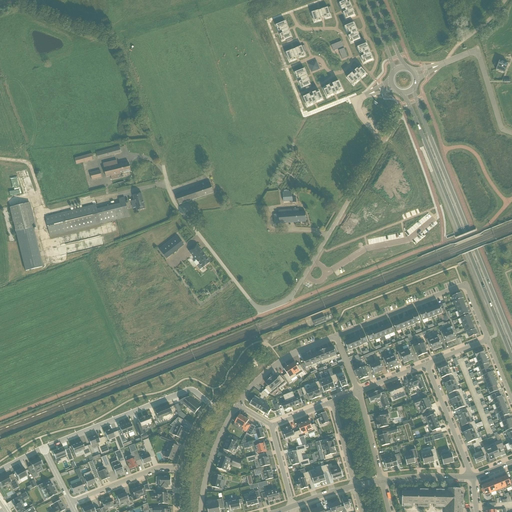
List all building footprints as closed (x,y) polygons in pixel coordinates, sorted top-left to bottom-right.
[(348,0),(346,1),(339,4),(342,10),(351,6),(350,3),(348,0)] [(328,8),(321,10),(323,17),(324,19),(327,18),(331,17),(328,8)] [(352,9),(343,13),(344,17),(345,20),(347,19),(355,16),(352,9)] [(318,11),(311,13),(314,20),(314,22),(317,21),(321,20),(318,11)] [(278,25),(276,25),(277,28),(278,32),(288,28),(285,22),(278,25)] [(354,23),(344,27),(346,31),(347,34),(349,33),(356,30),(354,23)] [(281,34),(279,35),(281,38),(282,41),(291,37),(289,31),(281,34)] [(357,33),(348,37),(350,40),(351,43),(353,42),(360,39),(357,33)] [(341,41),(331,45),(333,51),(343,47),(341,41)] [(366,44),(357,48),(358,51),(360,54),(361,53),(369,50),(366,44)] [(302,46),(295,49),(298,56),(299,58),(302,57),(305,56),(302,46)] [(344,48),(339,50),(342,59),(348,57),(344,48)] [(292,50),(286,53),(289,60),(290,62),(293,61),(296,60),(292,50)] [(370,54),(361,57),(362,61),(363,64),(365,63),(373,60),(370,54)] [(316,61),(308,65),(312,72),(319,69),(316,61)] [(499,61),(496,70),(505,73),(508,64),(499,61)] [(357,69),(354,71),(361,79),(366,74),(361,68),(360,67),(357,69)] [(297,72),(295,73),(296,76),(297,79),(307,75),(304,69),(297,72)] [(352,73),(347,78),(352,84),(353,85),(359,81),(352,73)] [(300,81),(298,82),(300,85),(301,89),(310,85),(308,78),(300,81)] [(338,82),(332,84),(336,94),(340,92),(343,91),(342,89),(338,82)] [(326,87),(323,89),(324,90),(327,98),(333,95),(329,86),(326,87)] [(316,92),(312,94),(316,103),(323,100),(319,93),(318,91),(316,92)] [(309,95),(303,98),(306,105),(307,107),(310,106),(313,104),(309,95)] [(119,146),(96,152),(98,159),(121,153),(119,146)] [(182,151),(185,163),(201,158),(199,152),(202,151),(200,146),(182,151)] [(92,154),(80,157),(82,162),(88,161),(87,158),(93,156),(92,154)] [(122,163),(117,164),(117,160),(103,164),(104,169),(106,178),(111,176),(112,180),(121,178),(120,174),(131,171),(129,163),(123,164),(122,163)] [(179,183),(203,176),(201,169),(177,176),(179,183)] [(100,171),(90,173),(92,180),(102,178),(100,171)] [(213,193),(210,184),(210,182),(196,186),(197,189),(176,196),(179,204),(213,193)] [(291,192),(283,193),(283,202),(292,201),(292,203),(297,203),(296,197),(292,198),(291,192)] [(134,200),(131,201),(133,208),(136,208),(137,211),(138,211),(139,211),(140,211),(141,210),(145,209),(141,193),(133,195),(134,200)] [(119,198),(120,204),(124,218),(129,216),(124,197),(119,198)] [(9,208),(25,271),(43,267),(33,228),(36,227),(30,203),(9,208)] [(124,218),(120,204),(97,209),(96,204),(45,217),(50,236),(124,218)] [(278,211),(278,214),(273,215),(274,224),(306,222),(305,212),(299,212),(299,209),(278,211)] [(166,259),(180,248),(184,245),(177,235),(159,249),(166,259)] [(189,251),(196,260),(193,262),(200,270),(210,262),(199,248),(197,244),(189,251)] [(462,298),(462,299),(463,298),(461,293),(452,296),(454,301),(454,302),(462,298)] [(462,298),(454,302),(454,301),(454,302),(456,307),(464,303),(462,299),(462,298)] [(464,303),(456,307),(457,311),(466,308),(464,303)] [(437,315),(442,313),(439,305),(434,307),(437,315)] [(432,317),(437,315),(434,307),(429,309),(432,317)] [(466,308),(457,311),(460,317),(468,313),(466,308)] [(429,309),(425,311),(424,311),(427,318),(427,319),(432,317),(429,309)] [(427,319),(427,318),(424,311),(425,311),(424,310),(419,312),(422,321),(427,319)] [(412,315),(412,316),(412,315),(415,323),(421,321),(417,313),(412,315)] [(411,326),(416,324),(415,323),(412,315),(412,316),(407,317),(411,326)] [(462,323),(471,320),(469,315),(460,318),(462,323)] [(326,321),(324,317),(313,321),(315,326),(326,321)] [(407,317),(403,319),(406,328),(411,326),(407,317)] [(403,319),(398,321),(401,330),(406,328),(403,319)] [(471,320),(462,323),(464,328),(473,325),(471,320)] [(398,321),(393,323),(396,332),(401,330),(398,321)] [(394,332),(391,324),(386,326),(389,334),(394,332)] [(473,325),(464,328),(466,333),(467,333),(475,330),(474,329),(473,325)] [(386,326),(381,328),(384,336),(389,334),(386,326)] [(381,328),(376,330),(380,338),(384,336),(381,328)] [(451,341),(446,329),(440,332),(443,340),(445,340),(447,343),(451,341)] [(447,329),(446,329),(451,341),(456,340),(454,336),(456,335),(453,329),(447,332),(447,329)] [(475,330),(467,333),(469,338),(477,335),(475,329),(474,329),(475,330)] [(376,330),(372,332),(375,340),(374,340),(375,340),(380,338),(376,330)] [(372,332),(372,331),(366,333),(369,342),(374,340),(375,340),(372,332)] [(363,344),(368,342),(364,334),(359,336),(359,337),(363,344)] [(439,335),(432,337),(437,349),(442,347),(440,344),(442,343),(439,335)] [(358,347),(363,345),(363,344),(359,337),(355,338),(358,347)] [(437,349),(432,337),(426,340),(430,348),(431,347),(433,351),(437,349)] [(350,340),(353,349),(358,347),(355,338),(350,340)] [(353,349),(350,340),(345,342),(348,351),(353,349)] [(423,355),(418,343),(411,346),(415,354),(417,353),(418,357),(423,355)] [(418,343),(423,355),(427,353),(426,350),(427,349),(425,344),(419,346),(418,343)] [(333,347),(328,349),(332,360),(337,358),(335,353),(337,353),(335,349),(334,349),(333,347)] [(410,347),(403,350),(408,362),(413,360),(411,357),(413,356),(410,347)] [(327,349),(322,350),(327,362),(332,360),(328,349),(327,349)] [(476,358),(485,354),(483,349),(474,353),(476,358)] [(318,352),(318,353),(322,364),(327,362),(322,350),(318,352)] [(408,362),(403,350),(397,352),(401,361),(402,360),(404,364),(408,362)] [(318,353),(313,355),(317,366),(316,364),(321,362),(322,364),(318,353)] [(395,353),(389,356),(394,368),(398,366),(397,362),(398,362),(395,353)] [(478,362),(486,359),(485,354),(476,358),(478,362)] [(313,355),(307,357),(312,368),(317,366),(313,355)] [(394,368),(389,356),(382,358),(386,367),(388,366),(389,369),(394,368)] [(307,357),(302,359),(306,368),(311,366),(312,368),(307,357)] [(478,367),(488,363),(486,359),(478,362),(479,366),(478,367)] [(381,360),(375,363),(379,373),(383,371),(382,367),(383,367),(381,360)] [(289,366),(296,377),(304,371),(300,365),(297,367),(294,362),(289,366)] [(379,373),(375,363),(368,365),(371,371),(371,372),(373,371),(374,374),(379,373)] [(442,366),(437,368),(439,373),(451,368),(449,369),(447,364),(446,364),(445,363),(441,364),(442,366)] [(480,372),(489,368),(487,364),(488,363),(478,367),(480,372)] [(286,368),(284,369),(287,374),(284,376),(289,384),(292,382),(291,380),(296,377),(289,366),(286,368)] [(360,369),(364,378),(368,377),(367,373),(369,372),(366,366),(360,369)] [(451,368),(439,373),(441,378),(448,375),(450,378),(457,375),(456,372),(453,373),(451,368)] [(482,376),(492,372),(491,372),(489,368),(480,372),(482,376)] [(364,378),(360,369),(354,371),(356,378),(358,377),(359,380),(364,378)] [(337,374),(334,376),(336,382),(339,381),(342,388),(348,385),(344,376),(338,378),(337,374)] [(273,376),(270,379),(278,389),(286,383),(280,376),(277,378),(275,375),(273,377),(273,376)] [(419,375),(413,377),(414,378),(406,381),(409,389),(418,386),(419,389),(425,387),(423,381),(422,381),(419,375)] [(451,381),(444,384),(447,389),(459,384),(457,379),(456,376),(457,375),(450,378),(451,381)] [(331,376),(325,379),(330,390),(335,388),(333,383),(336,382),(334,376),(331,377),(331,376)] [(268,386),(265,388),(271,395),(278,389),(270,379),(267,381),(265,383),(268,386)] [(319,381),(319,382),(323,391),(324,393),(326,392),(329,391),(330,391),(330,390),(325,379),(324,379),(325,381),(320,383),(319,381)] [(487,389),(497,385),(495,381),(487,384),(488,389),(487,389)] [(316,384),(311,386),(316,398),(319,397),(319,396),(321,395),(320,393),(323,391),(319,382),(316,383),(316,384)] [(397,395),(398,398),(405,395),(401,384),(388,389),(391,398),(397,395)] [(459,384),(447,389),(449,394),(455,391),(456,394),(464,391),(462,392),(461,389),(458,390),(457,385),(459,384)] [(497,386),(497,385),(487,389),(489,394),(498,390),(496,386),(497,386)] [(305,387),(301,389),(304,395),(307,394),(309,400),(312,399),(312,400),(316,398),(311,386),(310,386),(311,388),(306,390),(305,387)] [(381,394),(380,391),(379,391),(378,391),(377,392),(374,393),(373,393),(367,396),(368,398),(368,399),(369,400),(369,401),(370,403),(375,401),(376,401),(380,400),(380,399),(382,404),(382,405),(383,405),(384,404),(385,404),(386,407),(385,407),(386,408),(389,406),(384,392),(381,394)] [(457,397),(450,400),(452,405),(465,400),(463,396),(465,395),(464,391),(456,394),(457,397)] [(292,392),(288,394),(293,407),(296,406),(299,404),(302,403),(300,397),(295,398),(292,392)] [(491,400),(502,396),(501,397),(499,392),(490,396),(491,400)] [(286,402),(281,404),(283,410),(287,409),(290,408),(293,407),(288,394),(283,396),(286,402)] [(189,397),(180,401),(195,414),(197,412),(199,409),(201,407),(189,397)] [(432,407),(428,398),(422,400),(422,398),(414,402),(416,407),(420,405),(421,410),(422,413),(429,411),(428,409),(432,407)] [(253,399),(250,404),(259,410),(263,402),(259,400),(258,402),(253,399)] [(465,400),(452,405),(454,411),(462,408),(463,411),(470,408),(470,407),(469,408),(467,405),(465,400)] [(263,402),(259,410),(268,415),(271,410),(262,404),(263,402)] [(169,405),(154,411),(158,419),(172,413),(169,405)] [(464,414),(457,416),(460,421),(472,416),(470,412),(472,411),(470,408),(463,411),(464,414)] [(499,418),(509,414),(507,410),(498,413),(500,418),(499,418)] [(388,411),(379,414),(380,417),(375,418),(377,423),(376,423),(377,428),(378,428),(378,429),(388,426),(386,418),(389,417),(388,411)] [(319,419),(316,420),(319,426),(329,422),(325,413),(318,416),(319,419)] [(437,421),(434,414),(430,416),(429,413),(423,416),(424,419),(425,419),(428,425),(437,421)] [(235,423),(243,428),(243,429),(246,432),(250,425),(247,423),(249,420),(240,414),(235,423)] [(500,423),(511,419),(511,418),(510,419),(508,415),(509,414),(499,418),(500,423)] [(139,423),(135,425),(140,436),(141,438),(147,436),(143,428),(152,425),(148,416),(145,417),(144,416),(141,418),(142,418),(138,420),(139,423)] [(472,416),(460,421),(462,427),(468,424),(469,427),(475,424),(474,421),(472,422),(470,418),(472,417),(472,416)] [(178,417),(170,425),(176,428),(173,435),(180,438),(185,428),(180,426),(183,420),(178,417)] [(309,420),(303,423),(308,435),(317,431),(314,424),(311,426),(309,420)] [(435,430),(440,428),(437,421),(428,425),(431,432),(429,432),(431,435),(437,433),(435,430)] [(124,425),(128,434),(134,432),(130,422),(124,425)] [(300,431),(297,432),(299,438),(308,435),(303,423),(300,424),(298,425),(300,431)] [(252,424),(246,433),(250,436),(257,434),(258,439),(264,438),(263,434),(264,434),(263,431),(262,431),(262,428),(257,429),(256,428),(256,427),(252,424)] [(470,430),(463,433),(465,438),(478,433),(476,428),(477,428),(475,424),(469,427),(470,430)] [(121,432),(118,433),(122,443),(126,442),(124,436),(128,434),(124,425),(119,427),(121,432)] [(284,432),(283,433),(286,439),(290,437),(292,441),(296,439),(299,438),(297,432),(294,433),(292,429),(291,430),(290,427),(283,429),(284,432)] [(382,432),(383,435),(379,436),(382,446),(389,444),(387,435),(398,432),(397,428),(382,432)] [(112,429),(105,432),(108,440),(114,438),(119,450),(120,450),(124,448),(122,443),(118,433),(117,431),(113,433),(112,429)] [(506,431),(503,432),(504,436),(505,435),(507,438),(509,437),(511,442),(508,443),(508,444),(511,442),(511,432),(510,429),(506,431)] [(478,433),(465,438),(468,443),(475,440),(476,443),(479,442),(482,441),(481,438),(477,439),(476,434),(478,433)] [(97,435),(88,439),(91,446),(97,443),(99,446),(98,447),(101,455),(109,451),(103,437),(99,439),(97,435)] [(237,440),(233,438),(232,441),(228,439),(223,449),(224,450),(223,450),(228,452),(233,454),(235,450),(237,450),(238,446),(237,446),(239,441),(237,440)] [(155,456),(148,439),(143,441),(144,444),(143,445),(146,452),(144,453),(145,455),(140,457),(143,464),(151,461),(150,458),(155,456)] [(328,439),(319,441),(322,451),(335,447),(334,444),(333,444),(332,441),(329,442),(328,439)] [(248,443),(249,447),(253,446),(256,454),(257,454),(266,452),(264,443),(260,444),(259,440),(248,443)] [(81,442),(71,446),(74,454),(82,451),(85,457),(91,455),(87,446),(84,447),(81,442)] [(490,446),(495,458),(500,456),(497,449),(500,448),(498,442),(494,443),(496,446),(491,448),(490,446)] [(176,451),(178,446),(171,443),(167,452),(165,451),(163,456),(172,460),(176,451)] [(134,444),(128,447),(130,451),(132,459),(126,461),(129,470),(137,466),(135,462),(140,460),(134,444)] [(297,451),(289,453),(291,459),(302,456),(301,452),(306,450),(305,445),(296,448),(297,451)] [(485,447),(481,448),(483,453),(484,454),(487,453),(489,460),(495,458),(490,446),(485,448),(485,447)] [(53,452),(52,452),(54,455),(53,455),(54,456),(55,459),(56,459),(59,458),(59,459),(66,457),(69,462),(72,460),(74,460),(69,449),(64,451),(63,447),(63,448),(59,449),(57,450),(56,450),(53,452)] [(335,447),(322,451),(324,460),(333,458),(332,454),(336,453),(335,451),(335,447)] [(404,457),(407,465),(415,463),(414,459),(418,458),(415,449),(412,450),(413,455),(404,457)] [(112,467),(115,475),(123,472),(121,467),(126,466),(120,450),(119,450),(114,452),(116,457),(118,464),(112,467)] [(421,453),(422,456),(424,464),(435,462),(434,460),(437,459),(435,452),(434,450),(421,453)] [(453,459),(452,457),(452,454),(451,454),(449,454),(448,451),(448,452),(441,454),(442,456),(441,456),(441,457),(442,460),(443,465),(444,465),(454,462),(453,459)] [(259,468),(261,467),(270,465),(268,457),(265,458),(264,453),(246,458),(247,463),(257,460),(259,468)] [(483,453),(473,457),(476,464),(486,460),(484,454),(483,453)] [(395,458),(384,461),(386,469),(391,467),(391,468),(393,467),(398,466),(398,465),(401,464),(399,454),(395,455),(395,458)] [(102,463),(105,470),(98,472),(102,481),(109,478),(108,473),(112,471),(106,456),(100,458),(102,462),(102,463)] [(221,456),(217,468),(226,472),(231,459),(221,456)] [(302,456),(291,459),(293,465),(300,463),(301,466),(310,464),(309,459),(303,461),(302,456)] [(31,466),(28,468),(34,478),(33,477),(37,475),(38,476),(35,470),(43,465),(39,458),(29,462),(31,466)] [(84,479),(87,487),(88,487),(87,486),(95,483),(96,483),(94,479),(99,478),(92,461),(87,463),(91,471),(90,472),(91,472),(92,475),(88,476),(89,477),(85,479),(84,479)] [(321,469),(316,471),(316,473),(320,483),(323,482),(326,481),(323,473),(326,472),(324,466),(321,467),(321,469)] [(23,467),(14,472),(19,480),(28,475),(23,467)] [(266,480),(273,478),(271,470),(267,471),(266,467),(254,470),(255,476),(261,474),(262,480),(265,479),(266,480)] [(80,482),(70,486),(73,494),(84,489),(82,486),(85,485),(82,477),(79,469),(75,470),(79,478),(80,482)] [(340,469),(330,472),(333,480),(343,476),(340,469)] [(310,472),(307,473),(309,479),(312,478),(314,485),(320,483),(316,473),(311,475),(310,472)] [(299,482),(296,482),(298,489),(301,488),(301,490),(308,487),(306,480),(309,479),(307,473),(303,474),(304,478),(298,480),(299,482)] [(2,477),(0,478),(0,484),(1,487),(9,483),(13,490),(19,487),(12,474),(8,476),(7,475),(4,476),(1,477),(2,477)] [(215,475),(212,487),(215,488),(214,491),(218,491),(220,485),(223,486),(224,481),(221,481),(222,477),(215,475)] [(509,481),(507,476),(502,478),(506,489),(511,487),(511,485),(509,481)] [(160,477),(160,483),(158,483),(158,487),(161,487),(161,488),(168,487),(168,485),(171,485),(171,477),(160,477)] [(506,489),(502,478),(497,480),(501,490),(506,488),(506,489)] [(31,485),(27,487),(29,490),(34,487),(37,486),(33,480),(32,481),(29,482),(31,485)] [(501,490),(497,480),(492,482),(496,492),(501,490)] [(496,492),(492,482),(487,484),(491,495),(491,493),(495,491),(496,492)] [(43,483),(37,486),(39,490),(43,488),(48,499),(57,494),(51,483),(44,487),(43,483)] [(491,495),(487,484),(482,486),(482,488),(481,489),(483,493),(484,492),(486,497),(491,495)] [(145,493),(145,491),(144,488),(141,489),(140,486),(131,490),(133,494),(131,495),(134,501),(139,499),(139,498),(144,496),(143,494),(145,493)] [(266,492),(261,493),(263,499),(267,498),(268,502),(280,499),(278,489),(266,492)] [(461,494),(461,489),(448,489),(448,490),(413,489),(413,491),(402,491),(402,507),(413,507),(413,504),(418,504),(418,507),(429,507),(429,504),(434,505),(434,507),(448,508),(447,510),(445,510),(444,511),(462,511),(463,508),(463,507),(463,505),(463,494),(461,494)] [(159,504),(168,504),(168,493),(164,494),(164,492),(163,492),(163,491),(153,491),(153,495),(156,495),(156,500),(159,500),(159,504)] [(259,504),(257,498),(260,497),(259,491),(256,492),(256,494),(249,496),(250,498),(245,499),(247,506),(251,505),(251,506),(255,505),(254,505),(259,504)] [(25,492),(12,500),(16,505),(14,506),(17,511),(21,511),(25,510),(19,502),(23,499),(24,501),(29,498),(25,492)] [(125,492),(116,496),(119,504),(127,501),(129,506),(133,504),(130,497),(128,498),(125,492)] [(113,505),(111,498),(101,502),(104,508),(101,509),(101,511),(105,511),(108,511),(107,508),(113,505)] [(242,504),(241,499),(237,500),(236,498),(230,499),(231,502),(226,503),(227,509),(230,508),(230,510),(231,510),(240,508),(241,508),(240,504),(242,504)] [(348,498),(342,500),(344,506),(345,509),(351,508),(350,504),(351,504),(350,500),(348,500),(348,498)] [(220,511),(220,509),(224,508),(223,499),(216,500),(217,504),(207,506),(208,511),(220,511)] [(52,511),(62,511),(65,510),(60,500),(53,504),(56,509),(52,511)] [(339,501),(334,503),(336,511),(339,511),(342,511),(346,511),(345,509),(344,506),(341,507),(339,501)] [(330,511),(328,511),(327,511),(336,511),(334,503),(329,505),(330,511)]
